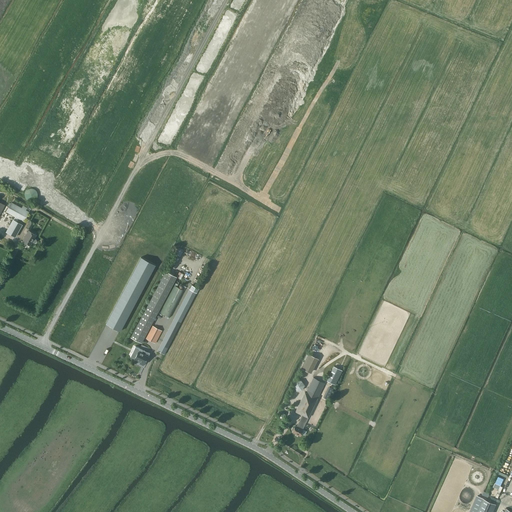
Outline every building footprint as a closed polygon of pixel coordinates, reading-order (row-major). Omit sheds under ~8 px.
[(36,195),(36,193),(36,192),(35,191),(34,190),(33,189),(31,188),(30,188),(29,188),(28,188),(27,189),(25,190),(24,191),(24,192),(23,193),(23,195),(23,196),(24,197),(25,199),(26,200),(27,201),(28,201),(29,201),(31,201),(32,201),(33,200),(34,200),(35,199),(36,198),(36,197),(36,195)] [(6,211),(24,220),(29,212),(26,210),(27,208),(23,206),(22,208),(11,202),(6,211)] [(12,219),(5,232),(14,237),(21,224),(12,219)] [(34,238),(36,234),(29,230),(23,241),(30,245),(32,241),(34,242),(36,242),(36,241),(36,239),(34,238)] [(141,257),(106,323),(120,331),(155,265),(141,257)] [(165,270),(147,306),(131,337),(142,342),(176,276),(165,270)] [(167,330),(157,350),(163,353),(164,354),(174,334),(189,306),(191,303),(192,301),(196,292),(198,288),(199,287),(197,286),(192,283),(192,284),(190,288),(167,330)] [(184,291),(174,286),(160,313),(170,318),(184,291)] [(155,342),(162,330),(153,325),(146,338),(155,342)] [(135,346),(130,356),(141,361),(140,363),(143,364),(144,362),(145,363),(150,353),(135,346)] [(309,353),(301,368),(311,373),(318,358),(309,353)] [(335,384),(342,370),(334,366),(327,380),(335,384)] [(303,428),(316,400),(325,383),(314,377),(306,392),(305,391),(301,400),(296,411),(302,414),(297,425),(296,425),(293,431),(301,435),(303,428)] [(302,389),(304,384),(301,380),(296,380),(293,385),(296,390),(302,389)] [(477,495),(469,511),(492,511),(496,504),(484,498),(477,495)]
